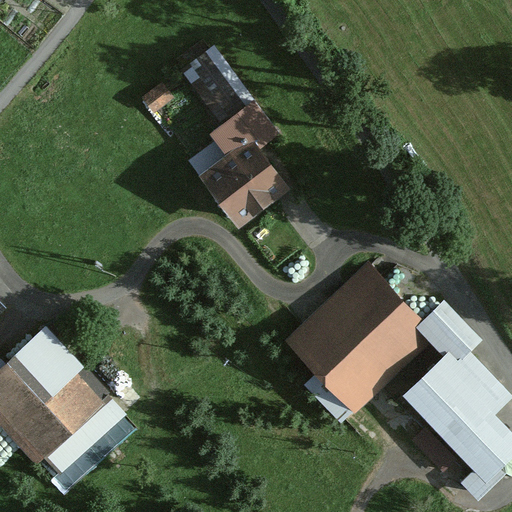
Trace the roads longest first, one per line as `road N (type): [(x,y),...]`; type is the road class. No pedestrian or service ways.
road 1 (track): [(0,261),(36,298),(67,307),(133,285),(164,244),(204,229),(227,240),(280,293),(308,294),(357,248),(375,247),(452,277)]
road 2 (residential): [(511,372),(397,185),(268,0)]
road 3 (track): [(364,511),(381,488),(411,476),(473,499),(497,501),(511,492)]
road 4 (track): [(0,108),(89,0)]
